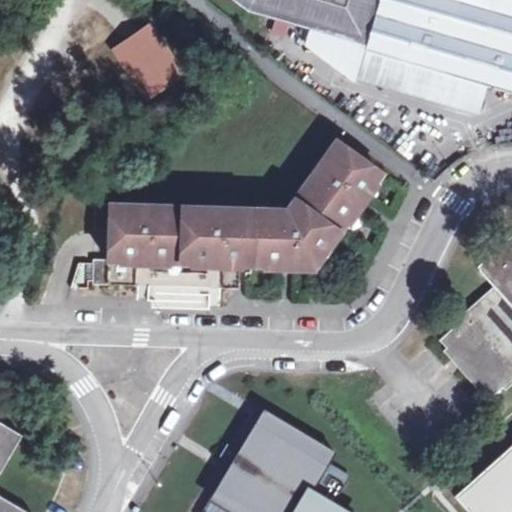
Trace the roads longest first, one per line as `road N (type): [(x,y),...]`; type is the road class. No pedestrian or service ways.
road 1 (residential): [(511,159),(459,172),(380,320),(342,337),(212,336)]
road 2 (residential): [(16,329),(82,383),(101,416),(109,489)]
road 3 (residential): [(212,336),(16,329)]
road 4 (residential): [(212,336),(109,489)]
